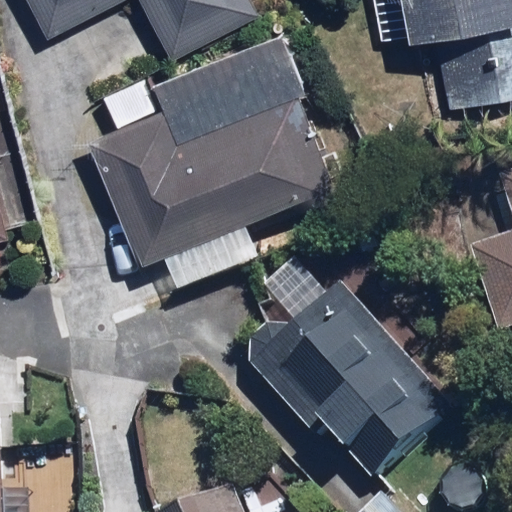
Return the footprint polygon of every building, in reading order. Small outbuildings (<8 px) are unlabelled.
[(263,9),(258,0),(27,0),(44,33),(107,0),(149,0),(176,52),(263,9)] [(511,93),(511,0),(408,0),(416,40),(450,34),(463,103),(511,93)] [(349,194),(287,28),(161,75),(173,107),(94,137),(145,274),(165,267),(175,293),(259,262),(248,232),(349,194)] [(82,112),(60,119),(88,205),(109,198),(82,112)] [(511,166),(461,183),(510,332),(511,331),(511,166)] [(0,240),(13,236),(0,186),(0,240)] [(456,403),(345,286),(332,298),(298,261),(269,288),(303,323),(250,373),(317,443),(327,433),(373,482),(456,403)] [(235,511),(226,486),(152,511),(151,511),(235,511)]
